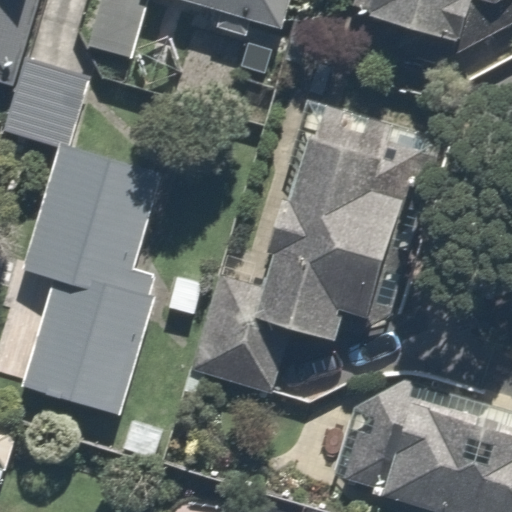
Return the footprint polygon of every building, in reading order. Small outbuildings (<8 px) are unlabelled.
[(0,0),(0,78),(22,84),(43,0),(0,0)] [(307,0),(151,0),(151,3),(293,47),(307,0)] [(511,0),(389,0),(380,39),(466,61),(475,27),(511,35),(511,0)] [(278,258),(268,294),(226,282),(203,361),(305,390),(318,344),(358,355),(367,325),(388,331),(416,232),(401,227),(422,152),(320,123),(295,209),(272,202),(258,252),(278,258)] [(173,176),(35,140),(0,273),(58,288),(29,396),(132,423),(170,279),(147,274),(173,176)] [(511,511),(511,448),(360,402),(335,486),(420,511),(511,511)]
